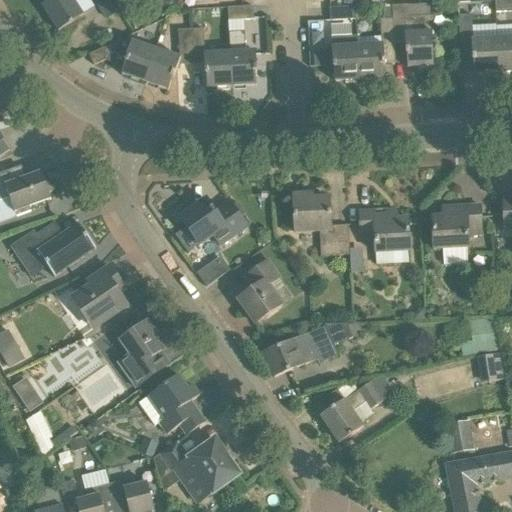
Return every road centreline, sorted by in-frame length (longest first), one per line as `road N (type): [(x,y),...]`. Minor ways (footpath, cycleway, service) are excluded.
road 1 (residential): [(335,503),(136,218),(129,177),(139,137)]
road 2 (tertiary): [(298,143),(511,133)]
road 3 (tertiary): [(139,137),(75,103),(0,33)]
road 4 (tertiary): [(139,137),(213,147),(298,143)]
road 5 (residential): [(298,143),(283,0)]
